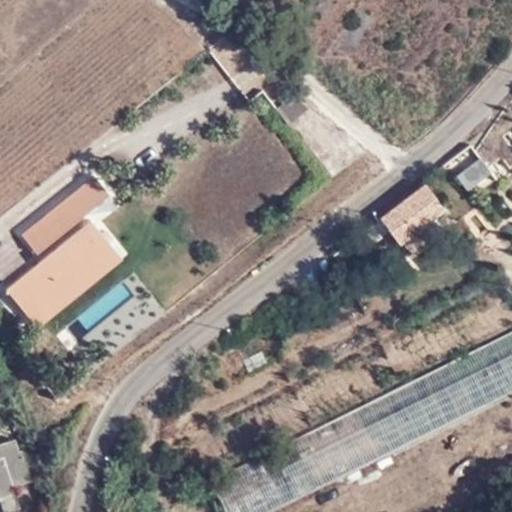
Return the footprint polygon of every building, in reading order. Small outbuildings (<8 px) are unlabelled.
[(295,95),(277,110),(288,124),(307,108),(295,95)] [(94,177),(21,236),(36,255),(109,196),(94,177)] [(454,221),(425,184),(383,217),(402,241),(412,232),(423,245),(454,221)] [(29,316),(113,249),(91,222),(31,270),(7,289),(29,316)] [(0,280),(7,289),(31,270),(9,241),(0,248),(0,280)] [(113,249),(29,316),(38,328),(122,260),(113,249)] [(511,330),(211,479),(227,511),(264,511),(511,388),(511,330)] [(0,494),(2,501),(20,494),(17,487),(35,480),(24,450),(21,451),(17,440),(0,446),(0,494)] [(2,501),(6,511),(19,511),(25,510),(20,494),(2,501)]
